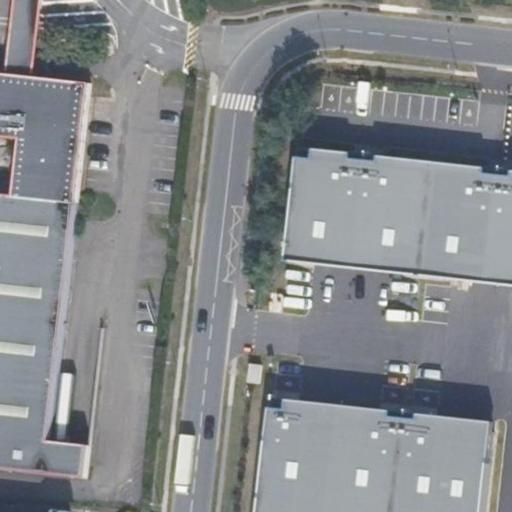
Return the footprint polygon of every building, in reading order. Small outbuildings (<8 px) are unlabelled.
[(38,78),(47,0),(17,0),(10,75),(38,78)] [(0,467),(87,477),(90,445),(53,440),(92,84),(38,78),(10,75),(0,73),(0,467)] [(325,161),(302,158),(290,262),(511,287),(511,177),(493,175),(494,167),(387,155),(386,163),(358,159),(358,154),(326,150),(325,161)] [(511,423),(364,406),(352,405),(304,400),(293,496),(301,497),(305,472),(308,472),(313,406),(511,427),(511,423)] [(511,511),(511,427),(313,406),(308,472),(305,472),(301,497),(302,502),(305,507),(309,507),(308,511),(511,511)]
